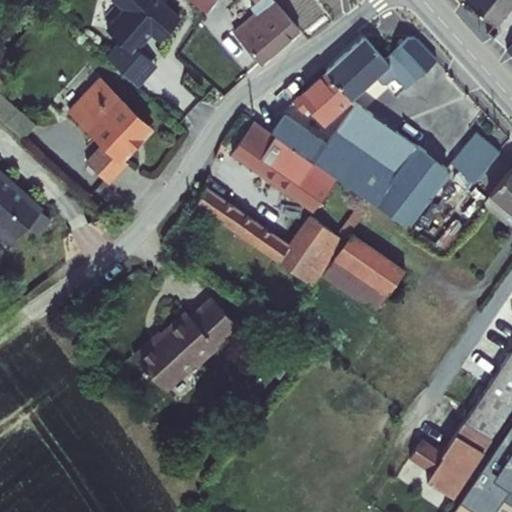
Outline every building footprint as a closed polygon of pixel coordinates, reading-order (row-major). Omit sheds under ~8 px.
[(171,24),(145,0),(104,0),(104,1),(116,13),(98,34),(103,38),(123,57),(129,50),(142,37),(151,46),(171,24)] [(179,0),(202,19),(212,6),(204,0),(179,0)] [(246,14),(224,33),(249,62),(288,32),(259,0),(243,0),(247,4),(241,9),(246,14)] [(509,0),(468,0),(492,21),(509,0)] [(416,33),(401,33),(382,51),(361,31),(325,67),(327,69),(298,100),(305,107),(311,102),(330,122),(355,98),(352,95),(376,72),(384,81),(396,71),(407,83),(435,53),(416,33)] [(103,38),(89,53),(122,84),(142,62),(129,50),(123,57),(103,38)] [(139,124),(89,76),(54,114),(74,134),(78,130),(91,143),(72,163),(96,185),(115,164),(108,159),(139,124)] [(24,114),(0,93),(0,117),(11,128),(24,114)] [(420,148),(442,167),(445,163),(368,106),(334,141),(288,111),(273,127),(318,158),(321,155),(344,171),(357,154),(376,163),(395,179),(420,148)] [(234,117),(220,138),(230,147),(247,126),(234,117)] [(247,126),(230,147),(314,205),(329,184),(310,170),(315,162),(253,117),(247,126)] [(501,147),(478,128),(454,158),(476,177),(501,147)] [(341,175),(405,220),(442,167),(420,148),(395,179),(376,163),(357,154),(344,171),(341,175)] [(315,162),(310,170),(329,184),(335,176),(315,162)] [(511,163),(490,190),(511,208),(511,211),(509,215),(511,216),(511,163)] [(288,238),(205,174),(197,193),(300,271),(311,256),(321,264),(343,233),(325,221),(311,210),(288,238)] [(40,210),(0,175),(0,238),(9,246),(40,210)] [(511,208),(490,190),(483,199),(505,219),(509,215),(511,211),(511,208)] [(374,307),(405,265),(332,212),(325,221),(343,233),(321,264),(374,307)] [(147,325),(128,340),(158,377),(190,351),(193,354),(214,338),(211,334),(233,316),(211,288),(189,306),(185,300),(149,328),(147,325)] [(511,296),(459,378),(489,398),(511,363),(511,296)] [(292,350),(273,332),(260,348),(278,364),(292,350)] [(511,363),(489,398),(452,455),(430,440),(418,459),(439,473),(434,481),(457,496),(511,412),(511,363)] [(511,450),(494,477),(511,489),(511,450)]
